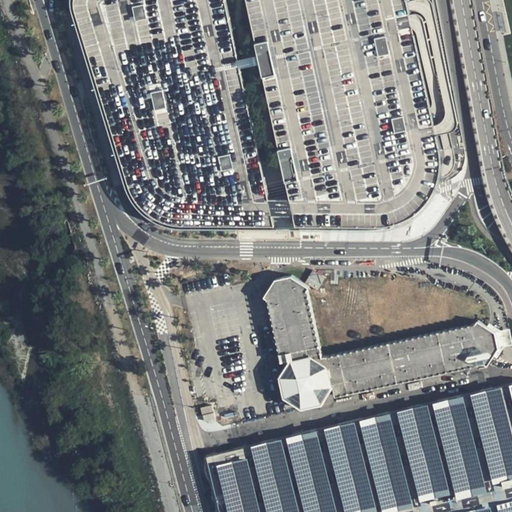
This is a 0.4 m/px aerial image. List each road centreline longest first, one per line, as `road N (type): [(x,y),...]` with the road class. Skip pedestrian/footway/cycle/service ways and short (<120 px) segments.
road 1 (secondary): [(101,201),(194,511)]
road 2 (tertiary): [(101,201),(149,241),(175,249),(405,250)]
road 3 (secondary): [(511,209),(496,175),(462,0)]
road 4 (unknown): [(349,355),(506,336),(511,350)]
road 5 (tertiary): [(475,167),(443,0)]
road 6 (secondary): [(57,42),(101,201)]
road 7 (tertiary): [(511,144),(482,0)]
